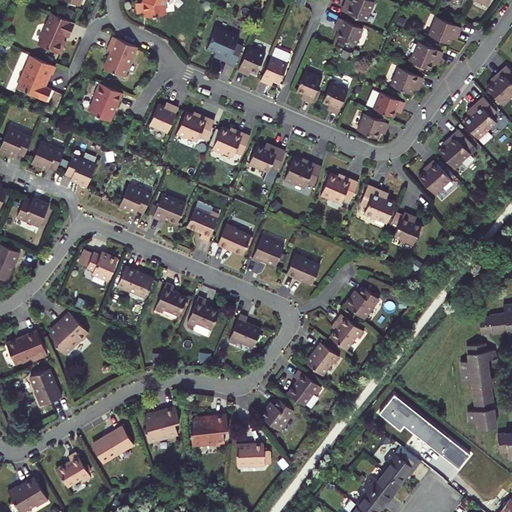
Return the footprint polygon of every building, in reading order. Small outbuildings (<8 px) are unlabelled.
[(141,0),(138,0),(140,11),(146,10),(147,14),(168,12),(167,1),(167,0),(141,0)] [(364,18),(371,0),(345,0),(345,1),(343,0),(342,0),(340,7),(364,18)] [(57,51),(71,20),(55,13),(41,44),(57,51)] [(353,42),(361,25),(336,14),(333,21),(335,22),(334,25),(336,26),(333,33),(353,42)] [(457,33),(460,25),(435,15),(428,32),(449,41),(451,37),(453,31),(457,33)] [(72,36),(78,23),(71,20),(57,51),(63,54),(69,41),(65,40),(67,35),(72,36)] [(217,48),(223,51),(221,55),(235,61),(243,42),(236,39),(239,32),(217,22),(208,44),(217,48)] [(128,76),(140,45),(116,35),(110,49),(114,51),(107,67),(128,76)] [(296,42),(280,35),(261,77),(268,80),(269,78),(273,80),(274,78),(280,81),(296,42)] [(440,56),(443,50),(419,39),(410,58),(430,67),(433,60),(436,61),(438,55),(440,56)] [(256,71),(266,50),(249,43),(239,67),(246,70),(247,68),(250,69),(250,68),(256,71)] [(37,96),(52,63),(34,55),(20,89),(37,96)] [(52,63),(37,96),(50,101),(55,89),(48,87),(54,73),(55,74),(59,65),(52,63)] [(511,66),(509,63),(496,74),(498,76),(494,79),(488,85),(504,104),(511,96),(511,95),(511,94),(511,66)] [(419,83),(423,75),(398,64),(390,82),(411,91),(413,86),(415,81),(419,83)] [(313,99),(323,73),(306,66),(298,87),(303,89),(302,91),(306,93),(305,96),(313,99)] [(340,110),(351,84),(333,77),(325,98),(331,100),(330,103),(334,105),(333,107),(340,110)] [(120,104),(126,90),(102,80),(97,94),(98,97),(92,109),(101,113),(100,114),(113,120),(117,111),(116,108),(118,102),(120,104)] [(402,107),(405,100),(380,89),(373,105),(393,114),(395,109),(398,110),(399,106),(402,107)] [(472,105),(475,108),(471,112),(464,118),(480,136),(498,120),(493,114),(498,110),(484,94),(472,105)] [(171,106),(166,104),(160,101),(152,122),(170,130),(180,105),(172,101),(171,106)] [(208,137),(216,117),(201,111),(200,113),(195,111),(188,108),(178,132),(187,136),(188,134),(199,139),(201,134),(208,137)] [(386,127),(389,120),(364,110),(357,127),(377,135),(380,129),(382,125),(386,127)] [(237,126),(236,129),(231,127),(223,123),(222,127),(215,143),(213,147),(223,151),(224,149),(235,154),(237,149),(243,152),(252,132),(237,126)] [(222,127),(217,125),(211,142),(215,143),(222,127)] [(18,151),(25,154),(33,136),(10,126),(1,147),(17,154),(18,151)] [(475,142),(460,126),(448,137),(450,139),(446,143),(440,148),(458,167),(465,161),(463,159),(472,151),(468,147),(475,142)] [(50,166),(57,168),(65,150),(42,140),(33,161),(49,168),(50,166)] [(274,142),(273,144),(269,143),(267,145),(260,142),(251,162),(271,170),(273,165),(280,168),(288,148),(274,142)] [(97,164),(74,154),(66,172),(73,175),(72,178),(88,185),(97,164)] [(310,158),(309,160),(304,158),(296,155),(286,179),(296,183),(296,181),(307,186),(309,181),(316,184),(324,164),(310,158)] [(430,165),(426,169),(420,174),(438,193),(445,186),(443,185),(452,177),(434,157),(428,163),(430,165)] [(352,199),(361,179),(346,173),(345,176),(340,174),(332,171),(322,194),(332,199),(333,197),(344,202),(346,197),(352,199)] [(146,210),(154,191),(131,181),(122,202),(139,209),(140,207),(146,210)] [(2,186),(3,184),(0,182),(0,207),(2,209),(10,189),(2,186)] [(383,193),(385,188),(370,182),(362,201),(368,203),(365,211),(387,220),(396,199),(387,195),(383,193)] [(189,200),(166,191),(156,214),(163,217),(164,214),(180,221),(189,200)] [(34,200),(27,197),(18,216),(41,226),(50,204),(35,197),(34,200)] [(211,237),(221,214),(213,211),(212,214),(197,207),(190,224),(205,230),(203,234),(211,237)] [(398,222),(402,211),(397,209),(392,221),(398,222)] [(411,214),(412,212),(403,209),(402,211),(398,222),(393,234),(413,242),(421,221),(414,218),(415,216),(411,214)] [(238,226),(239,225),(229,220),(220,241),(230,245),(230,244),(245,251),(253,232),(238,226)] [(286,242),(264,233),(254,256),(261,259),(262,257),(277,263),(286,242)] [(17,263),(22,251),(1,242),(0,244),(0,275),(9,280),(16,263),(17,263)] [(120,256),(104,249),(103,252),(96,249),(89,265),(96,268),(95,271),(111,278),(120,256)] [(307,256),(308,254),(298,249),(289,271),(299,275),(300,274),(314,280),(322,262),(307,256)] [(141,269),(142,268),(129,262),(119,284),(132,290),(133,288),(148,294),(156,276),(141,269)] [(190,294),(175,287),(177,283),(169,279),(158,306),(166,310),(167,307),(182,313),(190,294)] [(348,302),(366,316),(381,296),(365,283),(360,290),(358,289),(348,302)] [(222,308),(207,302),(209,297),(202,293),(190,320),(198,324),(199,329),(211,334),(222,308)] [(494,315),(495,317),(497,332),(497,333),(511,331),(511,304),(506,305),(507,313),(494,315)] [(65,320),(58,326),(56,326),(52,326),(52,332),(57,338),(57,342),(67,353),(82,338),(85,339),(88,336),(88,332),(91,330),(72,310),(63,319),(65,320)] [(263,326),(248,320),(250,315),(242,311),(230,338),(238,341),(239,338),(255,345),(263,326)] [(362,335),(367,329),(344,312),(339,318),(343,320),(333,333),(350,346),(359,333),(362,335)] [(485,333),(497,332),(495,317),(483,318),(485,333)] [(48,353),(39,329),(24,335),(25,337),(19,339),(18,337),(7,341),(16,362),(32,356),(34,359),(48,353)] [(338,361),(343,354),(323,339),(318,346),(319,347),(309,360),(325,372),(335,359),(338,361)] [(498,349),(490,350),(489,343),(471,345),(473,360),(465,361),(467,382),(476,381),(479,410),(471,411),(472,421),(481,420),(482,427),(499,425),(495,385),(502,384),(501,376),(494,377),(491,359),(499,358),(498,349)] [(52,366),(33,374),(40,390),(38,391),(44,404),(65,395),(60,382),(58,382),(52,366)] [(319,391),(324,384),(302,367),(297,374),(300,376),(290,389),(307,402),(317,389),(319,391)] [(461,467),(472,452),(395,393),(380,412),(402,428),(405,424),(461,467)] [(263,413),(281,427),(296,407),(280,395),(276,401),(273,399),(263,413)] [(164,409),(156,411),(154,410),(150,407),(148,413),(149,420),(148,423),(152,438),(181,431),(178,419),(182,418),(179,403),(164,407),(164,409)] [(213,416),(205,416),(202,414),(200,412),(196,416),(197,425),(195,428),(196,442),(216,441),(218,442),(223,442),(224,439),(226,439),(225,427),(230,427),(229,412),(213,413),(213,416)] [(104,458),(119,449),(120,451),(136,442),(125,422),(113,429),(114,431),(95,442),(104,458)] [(95,442),(114,431),(113,429),(94,441),(95,442)] [(511,431),(502,433),(505,452),(511,451),(511,456),(511,431)] [(256,439),(240,437),(237,457),(253,460),(253,461),(263,463),(264,461),(270,462),(272,450),(271,449),(266,448),(267,440),(256,439)] [(410,475),(422,460),(403,445),(397,453),(393,450),(386,459),(390,462),(384,470),(400,483),(408,473),(410,475)] [(74,457),(60,466),(70,483),(83,475),(85,478),(93,473),(78,449),(71,453),(74,457)] [(104,458),(106,460),(120,451),(119,449),(104,458)] [(377,479),(373,475),(366,484),(389,502),(394,495),(392,494),(400,483),(384,470),(377,479)] [(18,486),(17,484),(8,489),(20,509),(34,501),(37,506),(49,499),(35,476),(24,482),(26,485),(19,489),(18,486)] [(360,492),(364,496),(360,501),(375,511),(377,511),(382,506),(384,508),(389,502),(366,484),(360,492)] [(511,511),(511,497),(500,511),(511,511)] [(375,511),(360,501),(358,504),(367,511),(375,511)]
